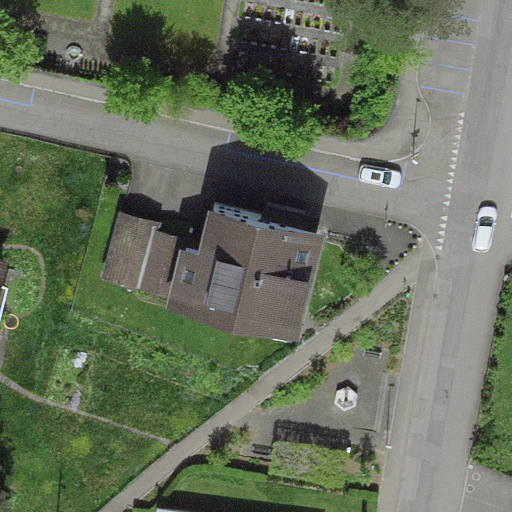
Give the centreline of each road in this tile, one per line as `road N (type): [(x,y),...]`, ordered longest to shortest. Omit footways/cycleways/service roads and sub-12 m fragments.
road 1 (residential): [(0,113),(485,208)]
road 2 (residential): [(424,511),(485,208)]
road 3 (residential): [(485,208),(511,19)]
